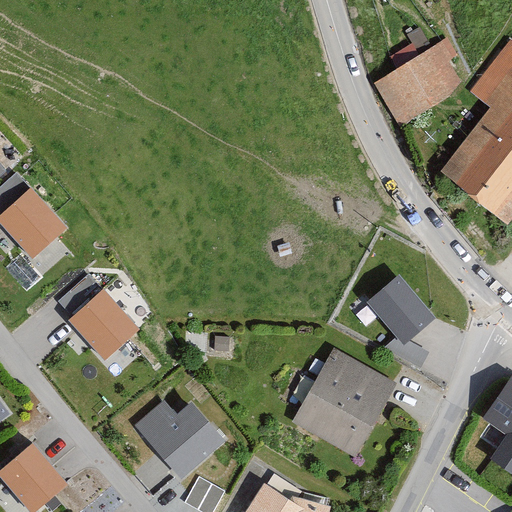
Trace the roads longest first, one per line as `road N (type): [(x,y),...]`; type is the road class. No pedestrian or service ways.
road 1 (tertiary): [(490,293),(440,238),(389,160),(327,0)]
road 2 (residential): [(147,511),(0,338)]
road 3 (residential): [(508,311),(405,511)]
